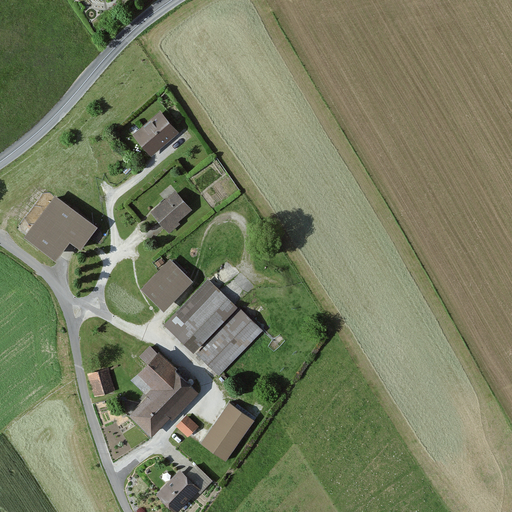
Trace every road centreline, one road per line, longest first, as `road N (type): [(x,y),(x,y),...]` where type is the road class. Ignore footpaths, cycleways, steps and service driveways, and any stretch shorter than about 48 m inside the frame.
road 1 (unclassified): [(132,511),(95,426),(59,290),(0,239)]
road 2 (unclassified): [(172,0),(0,161)]
